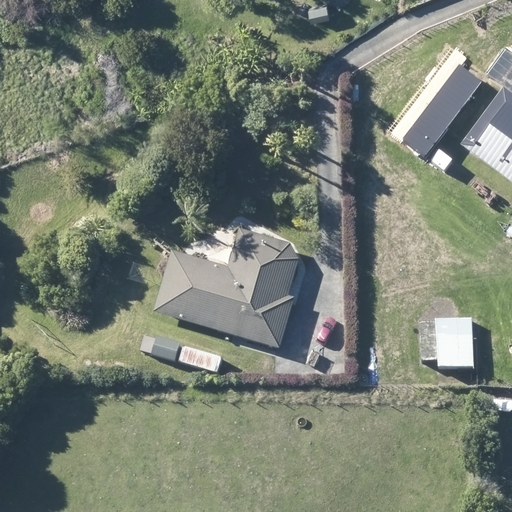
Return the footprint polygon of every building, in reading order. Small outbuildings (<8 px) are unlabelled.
[(203,62),(200,29),(147,34),(150,68),(203,62)] [(493,76),(500,81),(507,78),(509,70),(502,65),(494,68),(493,76)] [(511,99),(501,91),(459,149),(511,187),(511,99)] [(288,246),(273,242),(237,232),(237,234),(226,271),(183,259),(169,254),(151,316),(278,353),(290,310),(293,302),(286,299),(296,262),(288,246)] [(211,254),(218,260),(227,256),(227,247),(220,241),(212,245),(211,254)] [(432,325),(435,373),(472,371),(469,323),(432,325)] [(174,365),(180,346),(154,339),(149,358),(151,358),(151,362),(171,368),(171,365),(174,365)] [(223,360),(184,350),(180,367),(219,377),(223,360)]
